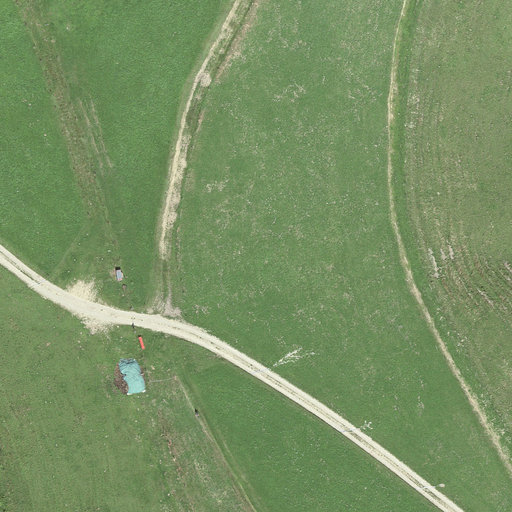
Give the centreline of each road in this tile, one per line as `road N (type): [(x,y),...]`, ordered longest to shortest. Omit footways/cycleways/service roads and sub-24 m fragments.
road 1 (track): [(241,0),(197,80),(167,231),(164,325),(199,410),(257,511)]
road 2 (track): [(0,252),(62,299),(197,337),(261,372),(453,511)]
road 3 (track): [(414,0),(397,108),(395,202),(405,252),(511,458)]
